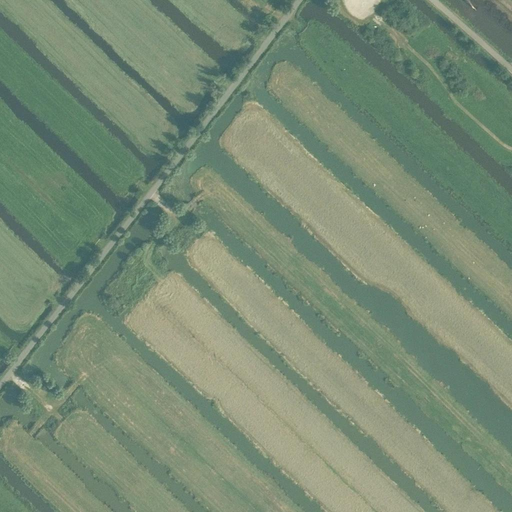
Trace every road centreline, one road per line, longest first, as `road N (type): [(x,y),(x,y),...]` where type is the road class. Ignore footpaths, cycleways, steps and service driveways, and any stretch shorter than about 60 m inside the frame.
road 1 (unclassified): [(0,384),(298,0)]
road 2 (track): [(163,511),(8,374)]
